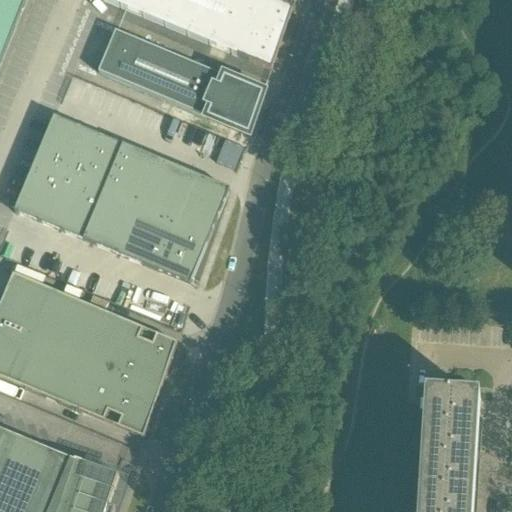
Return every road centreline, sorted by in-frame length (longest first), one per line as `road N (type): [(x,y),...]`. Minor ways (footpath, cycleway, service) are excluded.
road 1 (unclassified): [(321,0),(150,511)]
road 2 (unknown): [(0,229),(215,314)]
road 3 (unclassified): [(69,0),(0,169)]
